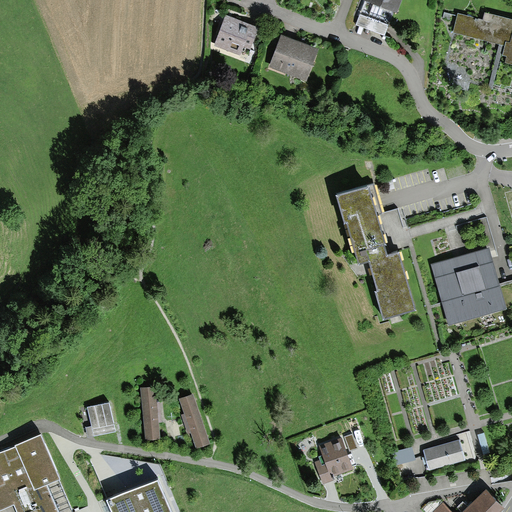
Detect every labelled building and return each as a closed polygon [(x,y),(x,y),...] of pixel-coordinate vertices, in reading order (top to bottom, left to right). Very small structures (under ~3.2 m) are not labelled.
[(400,0),(363,0),(354,25),(386,37),(400,0)] [(481,19),(457,13),(452,33),(503,45),(494,84),(509,88),(511,73),(511,18),(483,12),(481,19)] [(259,26),(226,13),(212,48),(238,59),(243,46),(250,49),(259,26)] [(318,47),(281,34),(269,68),(307,80),(318,47)] [(368,183),(336,192),(343,219),(347,218),(354,244),(353,244),(357,260),(367,258),(383,316),(414,307),(398,249),(387,252),(384,241),(386,240),(384,231),(382,232),(379,220),(381,220),(379,212),(377,213),(368,183)] [(489,245),(429,262),(447,323),(507,306),(497,275),(489,245)] [(141,387),(145,439),(160,438),(156,385),(141,387)] [(193,393),(180,398),(197,447),(210,442),(193,393)] [(116,429),(109,400),(87,405),(92,424),(86,426),(88,436),(116,429)] [(0,511),(0,506),(11,502),(15,511),(69,511),(71,511),(56,476),(59,475),(40,431),(14,442),(15,444),(0,450),(0,511)] [(341,437),(319,445),(324,458),(314,462),(323,486),(335,482),(333,476),(352,468),(341,437)] [(458,439),(422,449),(428,469),(464,459),(458,439)] [(120,493),(107,499),(111,507),(113,511),(170,511),(155,477),(120,493)] [(486,489),(463,511),(501,511),(506,509),(486,489)] [(451,511),(443,503),(434,511),(451,511)]
